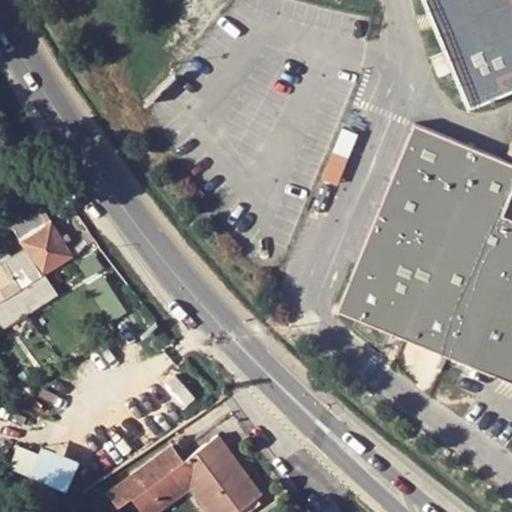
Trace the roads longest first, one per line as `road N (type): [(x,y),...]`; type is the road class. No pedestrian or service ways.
road 1 (secondary): [(314,419),(151,245),(79,147),(0,0)]
road 2 (unknown): [(214,320),(31,455)]
road 3 (secondary): [(435,511),(314,419)]
road 4 (secondary): [(314,419),(407,511)]
road 5 (residential): [(256,408),(327,511)]
